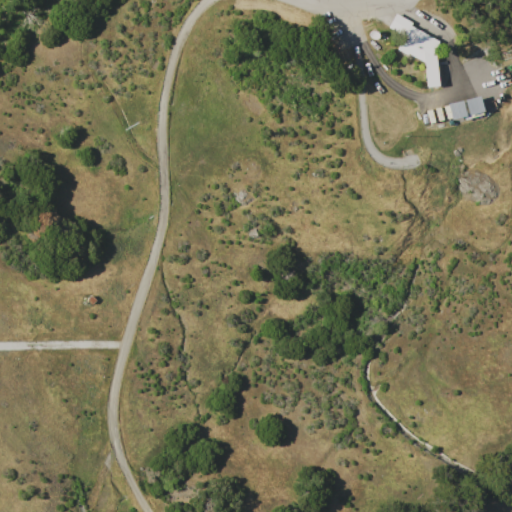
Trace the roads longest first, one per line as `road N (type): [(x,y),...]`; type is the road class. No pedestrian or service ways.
road 1 (track): [(155,511),(129,467),(118,398),(158,245),(167,90),(187,28),(215,0)]
road 2 (track): [(127,345),(0,344)]
